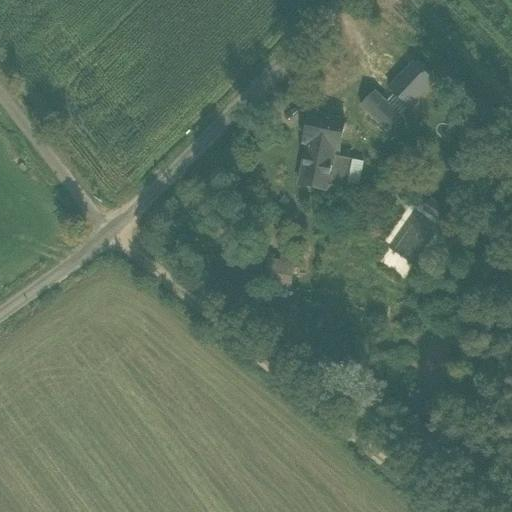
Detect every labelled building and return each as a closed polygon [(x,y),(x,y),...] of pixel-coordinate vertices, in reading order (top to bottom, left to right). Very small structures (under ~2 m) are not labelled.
[(414,62),(388,89),(410,110),(436,82),(414,62)] [(375,92),(361,107),(387,132),(401,117),(375,92)] [(340,151),(345,121),(309,114),(303,144),(307,145),(299,186),(311,189),(310,192),(324,195),(325,191),(327,192),(329,186),(358,191),(363,162),(335,157),(337,150),(340,151)] [(389,245),(378,261),(405,279),(416,263),(389,245)] [(290,291),(294,258),(267,254),(263,287),(290,291)]
